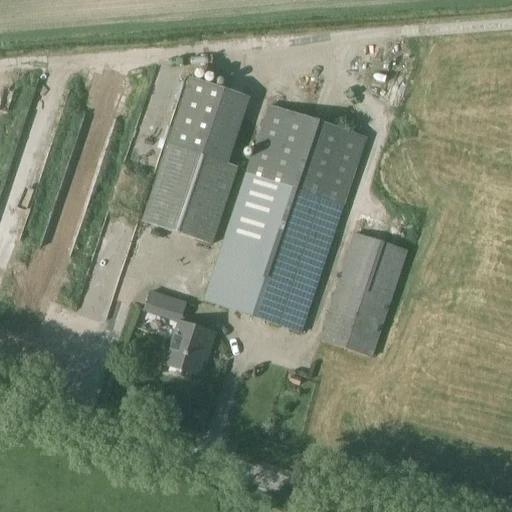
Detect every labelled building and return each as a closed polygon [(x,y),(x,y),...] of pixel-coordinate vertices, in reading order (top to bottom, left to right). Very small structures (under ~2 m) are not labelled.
[(212,246),(238,168),(228,165),(250,100),(189,79),(141,222),(212,246)] [(35,123),(41,107),(30,103),(24,119),(35,123)] [(302,334),(366,137),(272,107),(205,302),(302,334)] [(343,234),(315,344),(366,357),(394,247),(343,234)] [(210,351),(215,335),(179,323),(164,366),(197,377),(206,349),(210,351)]
